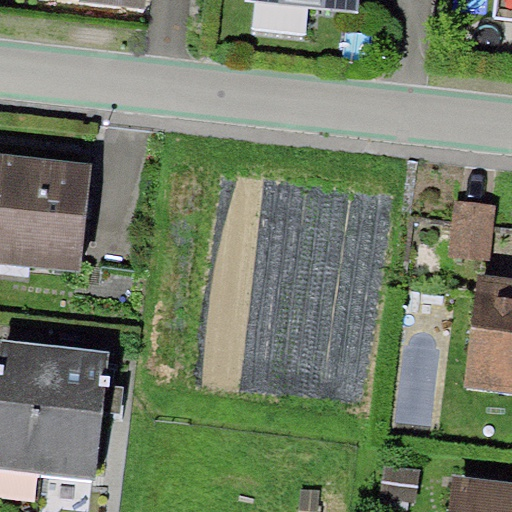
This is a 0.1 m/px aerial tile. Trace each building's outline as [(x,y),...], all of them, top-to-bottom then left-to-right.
[(68,0),(152,9),(152,0),(68,0)] [(351,0),(239,0),(239,9),(349,20),(351,0)] [(0,273),(72,282),(85,174),(0,163),(0,273)] [(491,211),(455,208),(451,264),(487,266),(491,211)] [(511,291),(467,287),(456,395),(511,400),(511,291)] [(104,369),(0,356),(0,477),(89,488),(104,369)] [(511,511),(511,494),(443,484),(440,511),(511,511)]
